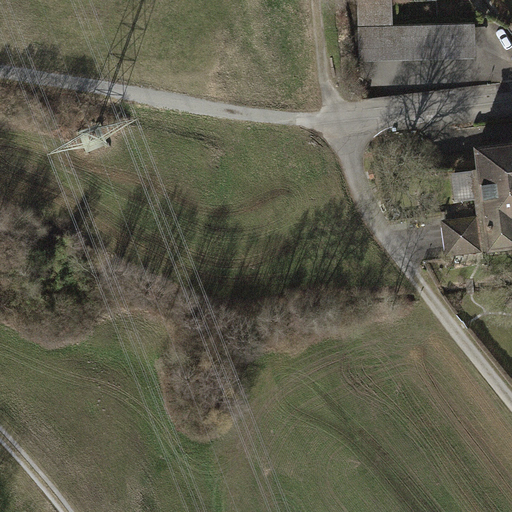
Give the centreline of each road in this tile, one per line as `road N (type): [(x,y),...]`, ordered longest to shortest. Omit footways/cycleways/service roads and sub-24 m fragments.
road 1 (unclassified): [(336,122),(0,68)]
road 2 (track): [(336,122),(377,214),(511,391)]
road 3 (residential): [(336,122),(511,102)]
road 4 (track): [(336,122),(316,0)]
